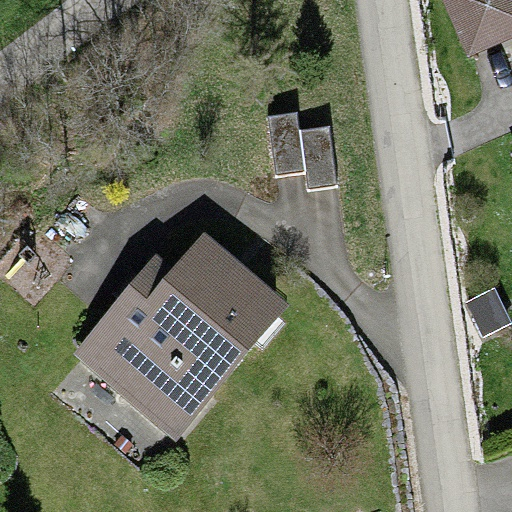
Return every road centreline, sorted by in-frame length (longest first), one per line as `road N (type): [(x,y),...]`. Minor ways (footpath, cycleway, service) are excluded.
road 1 (residential): [(459,511),(395,0)]
road 2 (residential): [(99,0),(0,89)]
